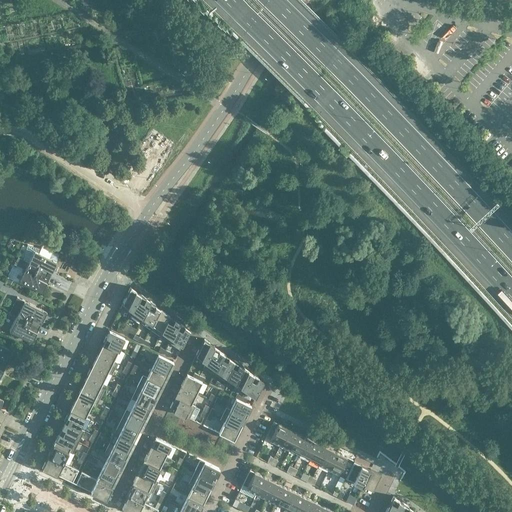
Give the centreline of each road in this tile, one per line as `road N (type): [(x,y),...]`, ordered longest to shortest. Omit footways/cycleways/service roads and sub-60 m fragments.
road 1 (motorway): [(226,0),(398,166),(511,293)]
road 2 (motorway): [(511,247),(269,0)]
road 3 (tertiary): [(9,473),(147,214)]
road 4 (tertiary): [(147,214),(294,0)]
road 5 (residential): [(109,511),(196,330)]
road 6 (unclassified): [(147,214),(24,134),(0,129)]
road 7 (residential): [(357,511),(237,452)]
